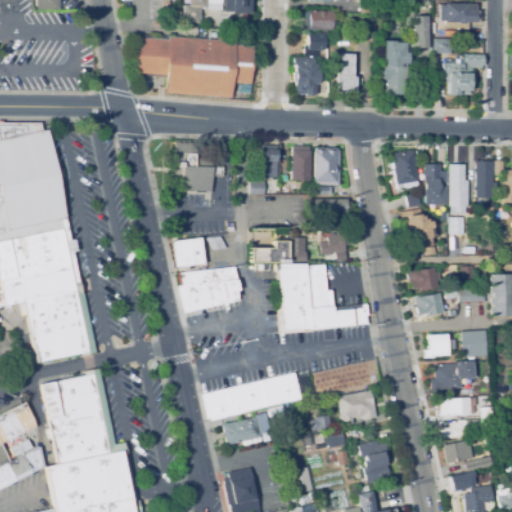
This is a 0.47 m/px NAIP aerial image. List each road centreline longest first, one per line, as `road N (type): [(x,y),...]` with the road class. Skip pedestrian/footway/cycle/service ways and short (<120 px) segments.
road 1 (residential): [(205,511),(96,0)]
road 2 (tertiary): [(0,106),(511,129)]
road 3 (tertiary): [(429,511),(357,124)]
road 4 (residential): [(493,129),(493,0)]
road 5 (tertiary): [(274,123),(273,0)]
